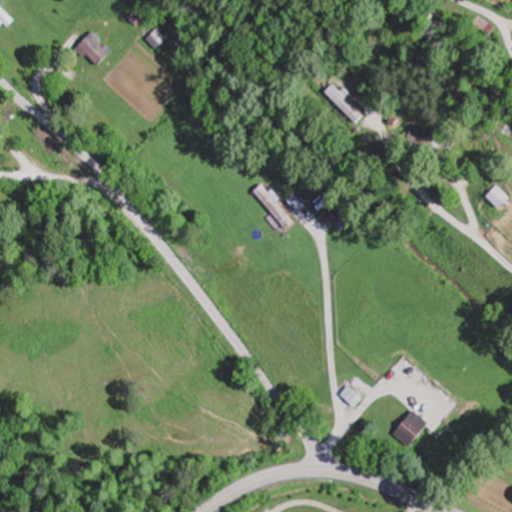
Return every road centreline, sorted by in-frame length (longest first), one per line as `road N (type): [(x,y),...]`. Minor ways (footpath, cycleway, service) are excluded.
road 1 (residential): [(336,476),(117,188),(0,80)]
road 2 (residential): [(372,113),(424,196),(511,269)]
road 3 (tertiary): [(206,511),(276,478),(336,476)]
